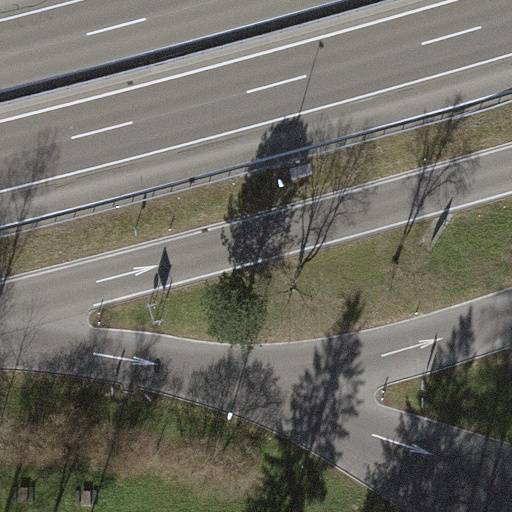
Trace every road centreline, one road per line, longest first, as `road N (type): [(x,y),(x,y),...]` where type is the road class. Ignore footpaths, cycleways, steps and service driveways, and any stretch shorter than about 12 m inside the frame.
road 1 (motorway): [(0,157),(511,20)]
road 2 (motorway): [(219,0),(0,57)]
